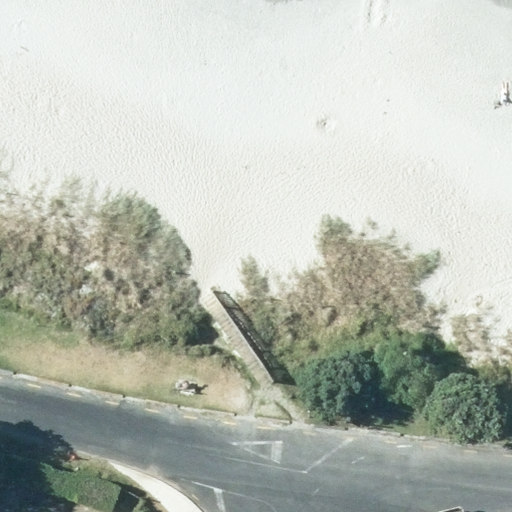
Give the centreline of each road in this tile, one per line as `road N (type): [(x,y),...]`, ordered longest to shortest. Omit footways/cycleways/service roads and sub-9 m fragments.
road 1 (unclassified): [(0,410),(341,505)]
road 2 (tertiary): [(341,505),(466,490),(511,496)]
